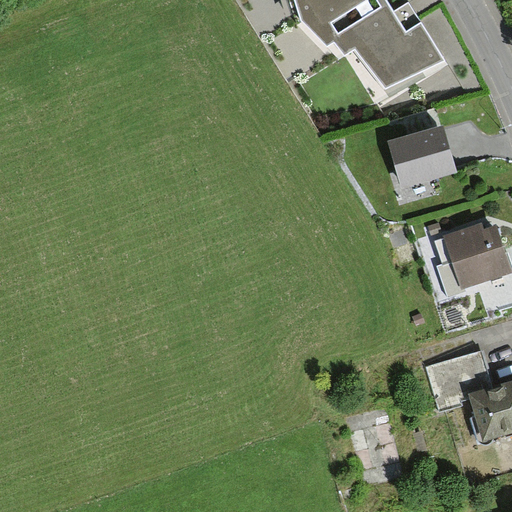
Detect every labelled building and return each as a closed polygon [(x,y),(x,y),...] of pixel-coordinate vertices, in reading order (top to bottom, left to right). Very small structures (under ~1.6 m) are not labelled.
[(295,0),(298,16),(321,46),(334,37),(346,53),(358,44),(390,88),(436,55),(416,26),(404,34),(379,0),(295,0)] [(452,171),(441,133),(393,146),(404,184),(452,171)] [(488,226),(450,240),(464,282),(502,269),(488,226)] [(471,356),(418,370),(429,412),(456,405),(469,451),(511,439),(511,384),(481,393),(471,356)] [(374,413),(329,424),(345,490),(390,479),(374,413)]
